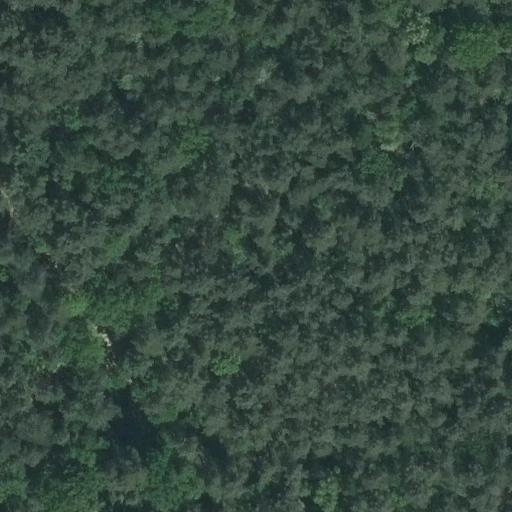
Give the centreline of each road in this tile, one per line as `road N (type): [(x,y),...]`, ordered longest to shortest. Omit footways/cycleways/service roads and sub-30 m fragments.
road 1 (track): [(97,350),(0,198)]
road 2 (track): [(0,499),(140,419)]
